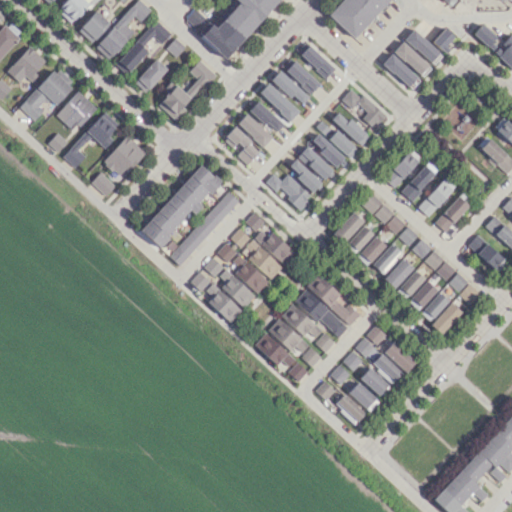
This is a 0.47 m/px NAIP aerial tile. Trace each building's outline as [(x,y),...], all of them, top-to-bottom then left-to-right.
[(87,4),(83,0),(63,0),(55,9),(69,23),(87,4)] [(138,21),(149,10),(138,0),(135,0),(93,46),(107,59),(132,32),(124,24),(132,15),(138,21)] [(276,0),(235,0),(237,2),(214,28),(210,24),(199,36),(225,59),(276,0)] [(339,0),(327,14),(352,38),(387,0),(339,0)] [(203,18),(192,7),(183,18),(194,28),(203,18)] [(76,29),(90,42),(108,23),(94,10),(76,29)] [(113,63),(125,74),(146,51),(141,46),(151,35),(159,43),(169,33),(154,19),(113,63)] [(0,56),(16,34),(0,23),(0,56)] [(472,34),(488,45),(495,36),(479,24),(472,34)] [(454,37),(443,27),(430,41),(441,51),(454,37)] [(431,64),(440,55),(412,28),(403,38),(431,64)] [(510,68),(511,66),(511,36),(509,33),(492,52),(510,68)] [(164,48),(174,56),(183,46),(173,37),(164,48)] [(392,51),(420,76),(429,66),(400,41),(392,51)] [(332,67),(307,44),(298,54),(323,77),(332,67)] [(5,70),(16,82),(23,75),(28,79),(44,62),(28,46),(5,70)] [(380,63),(409,89),(418,79),(389,53),(380,63)] [(143,92),(165,69),(154,58),(132,81),(143,92)] [(191,97),(213,74),(197,59),(187,70),(195,79),(184,90),(191,97)] [(318,84),(293,60),(284,70),(309,94),(318,84)] [(54,105),(72,84),(54,67),(17,106),(30,118),(48,99),(54,105)] [(307,96),(278,69),(270,78),(299,105),(307,96)] [(0,98),(9,88),(0,79),(0,98)] [(297,111),(266,82),(257,92),(288,121),(297,111)] [(183,109),(181,107),(189,96),(173,84),(156,106),(175,120),(183,109)] [(383,114),(361,93),(357,97),(348,89),(339,99),(350,109),(355,103),(365,112),(360,117),(370,127),(383,114)] [(71,131),(94,107),(76,90),(54,114),(71,131)] [(248,108),(273,132),(281,124),(256,100),(248,108)] [(73,167),(83,156),(77,149),(89,135),(103,148),(111,139),(106,134),(116,124),(102,111),(60,156),(73,167)] [(367,136),(348,117),(345,120),(336,112),(330,118),(358,145),(367,136)] [(262,146),(271,134),(243,114),(234,125),(262,146)] [(314,126),(323,135),(329,130),(320,120),(314,126)] [(235,155),(245,164),(258,150),(232,127),(221,139),(230,147),(236,141),(242,147),(235,155)] [(326,139),(347,158),(356,148),(335,129),(326,139)] [(46,142),(56,151),(65,141),(55,132),(46,142)] [(337,166),(343,157),(315,134),(308,142),(337,166)] [(142,152),(124,135),(101,161),(119,178),(142,152)] [(505,171),(511,162),(511,159),(484,136),(475,147),(505,171)] [(331,169),(304,145),(296,155),(322,179),(331,169)] [(381,177),(391,186),(419,158),(409,148),(381,177)] [(319,182),(293,158),(285,166),(311,190),(319,182)] [(398,190),(408,200),(436,171),(426,161),(398,190)] [(139,230),(157,246),(189,210),(192,214),(200,205),(198,203),(218,181),(198,163),(139,230)] [(104,195),(113,185),(98,172),(89,182),(104,195)] [(276,189),(298,208),(309,195),(285,174),(279,180),(271,173),(263,182),(274,191),(276,189)] [(453,188),(444,178),(414,205),(424,215),(453,188)] [(166,256),(177,265),(236,201),(226,191),(166,256)] [(370,214),(371,213),(381,223),(391,212),(369,192),(359,203),(370,214)] [(433,223),(445,232),(466,203),(454,195),(433,223)] [(511,199),(509,196),(500,206),(511,217),(511,199)] [(253,231),(262,220),(251,211),(242,222),(253,231)] [(341,243),(361,221),(351,211),(330,233),(341,243)] [(393,233),(402,223),(392,214),(383,224),(393,233)] [(511,250),(511,232),(492,215),(483,225),(511,250)] [(343,244),(353,253),(371,234),(362,225),(343,244)] [(415,234),(405,226),(396,236),(406,245),(415,234)] [(227,237),(238,247),(247,237),(237,228),(227,237)] [(281,264),(293,252),(270,230),(265,235),(259,229),(252,237),(281,264)] [(466,244),(495,271),(504,261),(475,234),(466,244)] [(383,245),(373,235),(354,255),(365,265),(383,245)] [(409,249),(419,257),(428,246),(418,238),(409,249)] [(246,257),(268,279),(279,267),(250,239),(244,246),(250,252),(246,257)] [(214,252),(224,262),(234,252),(224,242),(214,252)] [(370,264),(381,274),(393,261),(390,259),(398,251),(389,243),(370,264)] [(432,269),(441,259),(431,250),(422,260),(432,269)] [(220,265),(209,257),(201,268),(213,276),(220,265)] [(411,268),(400,258),(382,278),(392,288),(411,268)] [(266,281),(244,260),(233,272),(255,293),(266,281)] [(443,279),(453,269),(443,260),(433,270),(443,279)] [(217,275),(223,282),(219,286),(241,307),(252,296),(223,268),(217,275)] [(395,290),(404,298),(422,278),(413,270),(395,290)] [(188,281),(198,290),(207,281),(197,271),(188,281)] [(446,282),(456,291),(466,281),(456,272),(446,282)] [(304,284),(347,325),(357,314),(345,302),(344,303),(314,274),(304,284)] [(406,300),(417,310),(435,290),(424,280),(406,300)] [(206,301),(228,322),(239,310),(210,282),(203,290),(211,296),(206,301)] [(468,304),(478,292),(466,282),(456,294),(468,304)] [(293,299),(335,338),(345,327),(303,288),(293,299)] [(446,301),(437,292),(419,312),(428,320),(446,301)] [(429,323),(439,333),(460,312),(449,302),(429,323)] [(279,315),(301,336),(306,331),(313,337),(319,330),(290,303),(279,315)] [(299,351),(305,345),(277,318),(265,329),(288,351),(293,345),(299,351)] [(364,335),(374,344),(383,334),(373,324),(364,335)] [(293,359),(263,332),(252,344),(275,365),(280,360),(286,366),(293,359)] [(312,342),(323,352),(332,341),(321,332),(312,342)] [(363,356),(372,346),(361,337),(352,347),(363,356)] [(403,372),(413,362),(391,341),(381,351),(403,372)] [(310,366),(318,356),(308,347),(299,356),(310,366)] [(340,361),(350,370),(359,360),(349,351),(340,361)] [(400,372),(379,353),(369,363),(390,383),(400,372)] [(296,381),(305,371),(295,361),(286,371),(296,381)] [(338,384),(347,374),(337,364),(327,374),(338,384)] [(386,385),(367,367),(358,377),(376,395),(386,385)] [(313,390),(323,400),(332,390),(322,380),(313,390)] [(346,392),(367,411),(377,401),(356,382),(346,392)] [(352,424),(362,413),(342,394),(332,404),(352,424)] [(511,412),(495,430),(510,444),(511,441),(511,412)] [(432,499),(445,511),(451,511),(452,511),(453,511),(466,511),(459,504),(470,492),(480,500),(486,494),(473,483),(485,470),(498,481),(505,473),(511,465),(511,453),(509,451),(511,447),(511,446),(494,430),(432,499)]
